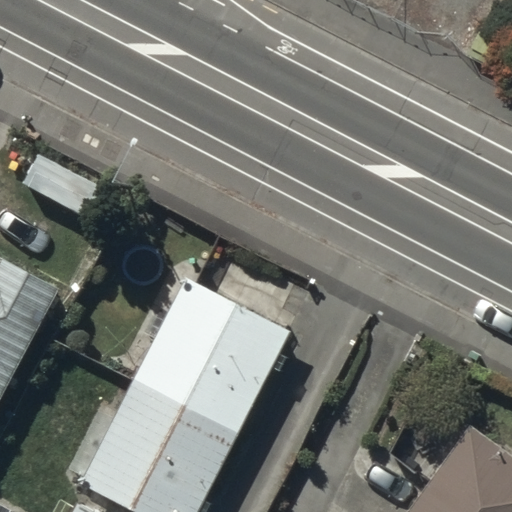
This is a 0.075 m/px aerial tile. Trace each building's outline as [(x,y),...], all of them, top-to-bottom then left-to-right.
[(0,266),(0,399),(61,286),(5,256),(0,266)] [(191,276),(138,377),(243,431),(296,330),(191,276)] [(201,511),(243,431),(138,377),(118,417),(101,408),(68,472),(146,511),(201,511)] [(511,511),(511,451),(475,425),(412,511),(511,511)] [(99,511),(81,502),(74,511),(99,511)]
